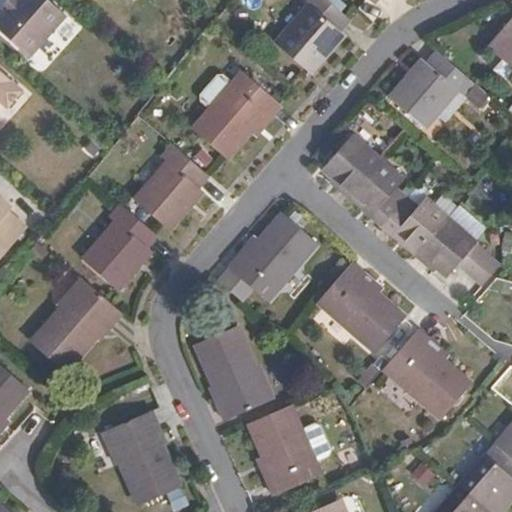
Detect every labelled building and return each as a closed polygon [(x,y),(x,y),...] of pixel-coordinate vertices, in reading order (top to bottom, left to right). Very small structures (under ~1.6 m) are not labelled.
[(5,10),(0,15),(0,30),(31,57),(67,15),(49,0),(8,0),(2,7),(5,10)] [(306,0),(275,37),(310,67),(342,29),(338,26),(349,12),(334,0),(306,0)] [(511,19),(495,40),(511,53),(511,19)] [(424,54),(392,94),(428,123),(436,113),(460,83),(469,91),(480,78),(461,62),(440,45),(429,58),(424,54)] [(243,69),(195,126),(229,154),(267,108),(273,112),(283,101),(243,69)] [(0,101),(7,108),(23,91),(0,70),(0,101)] [(445,121),(469,91),(460,83),(436,113),(445,121)] [(407,176),(355,132),(328,165),(345,179),(341,184),(353,193),(357,188),(380,208),(376,212),(398,231),(402,226),(425,245),(421,250),(433,260),(437,256),(454,270),(464,258),(489,279),(504,262),(479,241),(482,238),(431,195),(423,205),(399,185),(407,176)] [(167,159),(135,198),(170,226),(202,188),(197,183),(207,172),(170,140),(160,152),(167,159)] [(11,207),(0,197),(0,256),(26,227),(7,211),(11,207)] [(116,221),(84,259),(118,287),(151,248),(147,246),(157,233),(119,201),(109,214),(116,221)] [(240,252),(231,262),(271,296),(318,239),(284,210),(245,256),(240,252)] [(355,258),(321,300),(380,350),(409,315),(363,276),(368,269),(355,258)] [(62,308),(32,345),(67,374),(102,331),(106,335),(124,314),(80,278),(58,304),(62,308)] [(240,327),(201,344),(223,394),(216,396),(228,422),(278,399),(264,367),(259,369),(240,327)] [(424,328),(391,368),(451,418),(480,384),(433,345),(437,340),(424,328)] [(0,368),(0,419),(25,389),(0,368)] [(297,406),(256,424),(280,481),(273,484),(279,497),(327,476),(297,406)] [(155,412),(104,436),(119,467),(124,464),(143,507),(182,489),(160,438),(166,435),(155,412)] [(511,415),(428,511),(495,511),(511,493),(511,415)] [(353,511),(349,501),(326,511),(353,511)]
